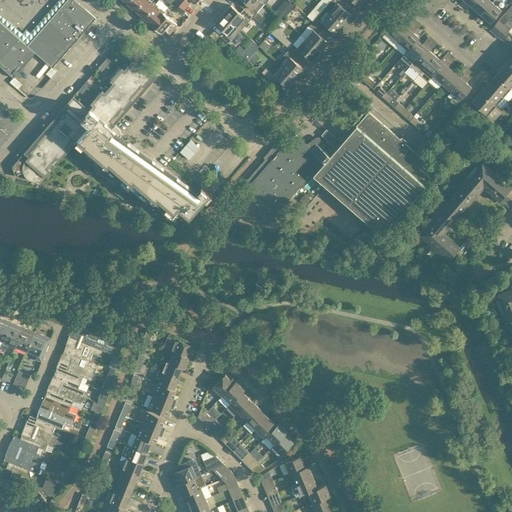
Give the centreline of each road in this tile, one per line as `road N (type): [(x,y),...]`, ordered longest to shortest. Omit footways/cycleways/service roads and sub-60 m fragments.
road 1 (unclassified): [(0,87),(27,111),(41,108),(118,20)]
road 2 (residential): [(276,117),(378,0)]
road 3 (residential): [(511,62),(490,43),(475,61),(409,7)]
road 4 (residential): [(255,143),(162,59)]
road 5 (residential): [(262,511),(243,472),(183,420)]
